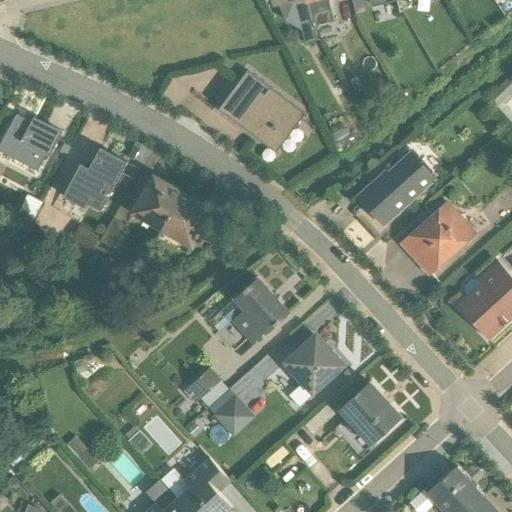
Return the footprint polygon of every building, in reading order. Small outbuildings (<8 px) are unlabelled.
[(306,0),(271,0),(273,6),(279,4),(285,20),(300,27),(304,42),(316,39),(313,25),(306,0)] [(306,0),(313,25),(334,20),(329,0),(306,0)] [(352,0),(355,15),(367,12),(364,0),(352,0)] [(248,69),(218,108),(276,151),(305,112),(248,69)] [(499,104),(511,91),(511,82),(507,77),(489,94),(499,104)] [(387,115),(405,101),(399,95),(390,103),(385,96),(378,101),(387,115)] [(357,105),(362,115),(376,106),(370,97),(357,105)] [(17,113),(0,146),(0,148),(38,168),(47,152),(50,154),(62,130),(34,115),(31,121),(17,113)] [(348,131),(342,121),(329,128),(335,138),(348,131)] [(101,208),(127,161),(100,146),(89,166),(81,163),(65,194),(86,206),(89,202),(101,208)] [(437,178),(418,156),(418,153),(413,147),(409,147),(398,156),(398,160),(388,169),(386,167),(356,194),(384,225),(437,178)] [(153,170),(130,211),(165,231),(188,190),(153,170)] [(188,190),(165,231),(193,247),(200,235),(212,241),(225,217),(214,211),(217,207),(188,190)] [(17,214),(33,222),(43,202),(28,194),(17,214)] [(478,231),(448,198),(399,241),(429,274),(478,231)] [(112,218),(102,237),(100,240),(112,247),(125,225),(112,218)] [(102,237),(79,224),(66,248),(88,260),(100,240),(102,237)] [(16,243),(2,234),(0,237),(0,254),(6,258),(16,243)] [(511,274),(498,259),(478,278),(473,278),(465,285),(465,290),(467,293),(456,303),(488,338),(511,316),(511,274)] [(291,310),(259,274),(234,297),(244,308),(232,319),(253,342),(264,331),(266,333),(291,310)] [(244,308),(234,297),(210,319),(220,330),(232,319),(244,308)] [(348,364),(317,329),(282,360),(290,369),(288,371),(299,383),(301,381),(313,395),(348,364)] [(211,365),(183,390),(195,402),(201,397),(208,405),(228,388),(221,379),(222,378),(211,365)] [(402,416),(370,380),(339,408),(340,408),(336,412),(344,421),(348,418),(351,421),(350,422),(350,423),(349,424),(349,426),(349,427),(350,429),(351,430),(352,431),(353,431),(354,431),(355,431),(357,431),(358,431),(358,430),(359,430),(371,444),(402,416)] [(213,414),(234,436),(255,415),(234,393),(213,414)] [(327,404),(305,424),(313,432),(335,412),(327,404)] [(128,439),(141,453),(153,442),(140,429),(138,430),(134,425),(125,433),(130,438),(128,439)] [(67,444),(89,468),(98,459),(76,435),(67,444)] [(176,496),(190,511),(225,511),(232,506),(219,491),(231,480),(209,456),(185,478),(173,466),(160,478),(176,496)] [(445,511),(464,511),(484,494),(457,465),(427,491),(436,501),(435,502),(434,504),(434,506),(434,508),(434,509),(436,511),(444,511),(445,511)] [(419,511),(423,511),(436,501),(427,491),(424,487),(409,501),(419,511)] [(499,511),(484,494),(464,511),(499,511)] [(190,511),(176,496),(163,508),(156,501),(142,511),(190,511)]
